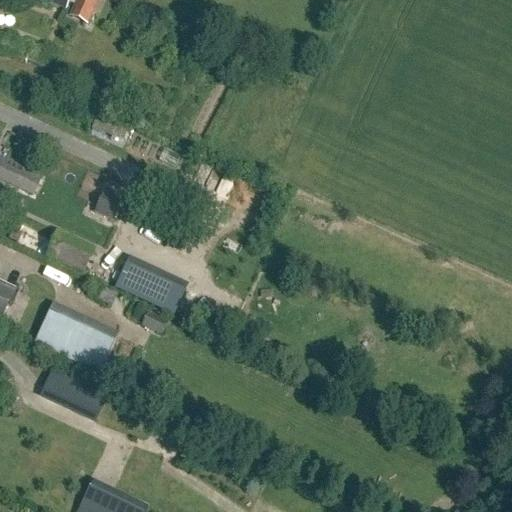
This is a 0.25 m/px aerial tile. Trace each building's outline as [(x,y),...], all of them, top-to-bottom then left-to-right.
[(36,0),(66,12),(71,0),(36,0)] [(83,22),(93,0),(76,0),(69,15),(83,22)] [(45,70),(50,57),(32,50),(32,49),(0,36),(0,54),(27,65),(27,63),(45,70)] [(199,109),(205,95),(183,85),(176,99),(199,109)] [(2,165),(0,163),(0,181),(32,198),(41,181),(3,161),(2,165)] [(114,222),(124,201),(105,193),(96,214),(114,222)] [(85,276),(96,250),(58,233),(47,259),(85,276)] [(74,287),(77,277),(49,267),(46,278),(74,287)] [(123,271),(119,284),(150,294),(154,281),(123,271)] [(0,320),(3,322),(15,295),(0,287),(0,320)] [(94,370),(112,330),(46,301),(28,342),(94,370)] [(53,374),(42,400),(96,425),(108,400),(53,374)] [(81,511),(139,511),(140,511),(92,490),(81,511)]
